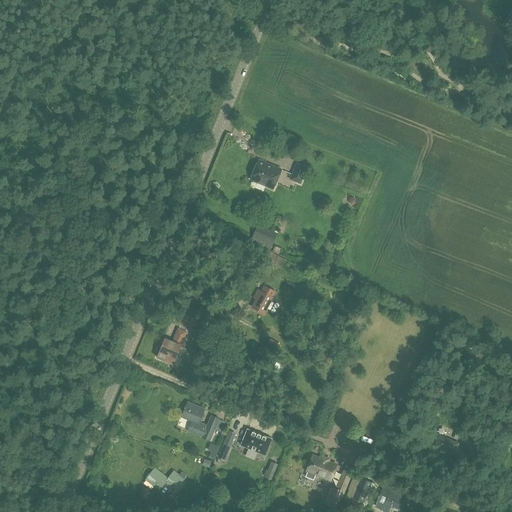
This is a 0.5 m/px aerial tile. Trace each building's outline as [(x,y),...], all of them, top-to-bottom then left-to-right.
[(250,180),(273,189),(282,170),(258,160),(250,180)] [(290,180),(301,185),(308,168),(297,163),(290,180)] [(250,240),(271,248),(277,233),(256,224),(253,233),(250,240)] [(286,287),(294,292),(297,287),(288,282),(286,287)] [(251,308),(265,315),(274,297),(258,289),(253,299),(255,299),(251,308)] [(177,323),(192,330),(197,320),(182,313),(177,323)] [(316,327),(326,335),(335,326),(330,321),(331,321),(326,316),(316,327)] [(157,358),(173,364),(182,343),(188,331),(178,327),(172,341),(165,338),(157,358)] [(278,349),(268,342),(265,347),(275,354),(278,349)] [(202,438),(210,441),(220,419),(211,415),(207,425),(199,421),(204,409),(188,402),(182,417),(192,421),(187,431),(202,437),(202,438)] [(241,443),(240,444),(241,445),(248,447),(246,453),(255,457),(257,451),(264,454),(265,454),(265,453),(271,439),(272,438),(271,437),(271,438),(248,429),(248,428),(247,428),(247,429),(241,444),(241,443)] [(385,434),(393,437),(395,431),(387,428),(385,434)] [(218,458),(225,460),(236,434),(229,431),(218,458)] [(433,448),(454,456),(459,443),(438,435),(433,448)] [(208,450),(211,452),(209,457),(215,459),(217,454),(220,447),(211,444),(208,450)] [(318,476),(329,481),(333,473),(335,467),(337,463),(312,453),(305,471),(308,472),(305,477),(314,480),(316,475),(318,476)] [(265,477),(272,479),(278,464),(271,462),(268,470),(267,469),(264,475),(266,475),(265,477)] [(188,467),(184,470),(192,480),(196,477),(188,467)] [(165,484),(174,491),(184,479),(174,471),(168,479),(155,468),(146,479),(159,490),(165,484)] [(352,498),(363,503),(371,482),(359,478),(352,498)] [(323,504),(338,511),(349,482),(342,479),(338,490),(329,486),(323,504)] [(321,492),(322,485),(315,484),(314,491),(321,492)] [(385,503),(401,510),(406,496),(391,490),(392,488),(384,485),(380,494),(386,497),(385,501),(386,501),(385,503)]
